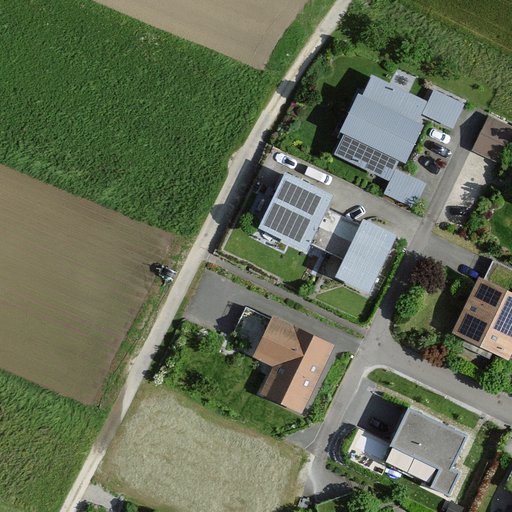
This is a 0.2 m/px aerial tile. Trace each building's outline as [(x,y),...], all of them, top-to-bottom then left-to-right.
[(450,131),(463,106),(435,93),(429,105),(375,78),(338,154),(389,179),(382,193),(417,210),(430,183),(408,172),(433,122),(450,131)] [(502,162),(511,142),(511,128),(491,118),(475,148),(502,162)] [(333,196),(291,175),(265,228),(307,248),(333,196)] [(349,231),(359,214),(343,205),(333,222),(349,231)] [(372,292),(398,234),(365,219),(339,278),(372,292)] [(511,288),(481,275),(456,330),(511,355),(511,288)] [(329,347),(273,320),(257,355),(280,366),(268,393),(300,409),(329,347)] [(389,442),(439,467),(430,484),(448,493),(460,469),(451,465),(467,434),(408,404),(389,442)]
